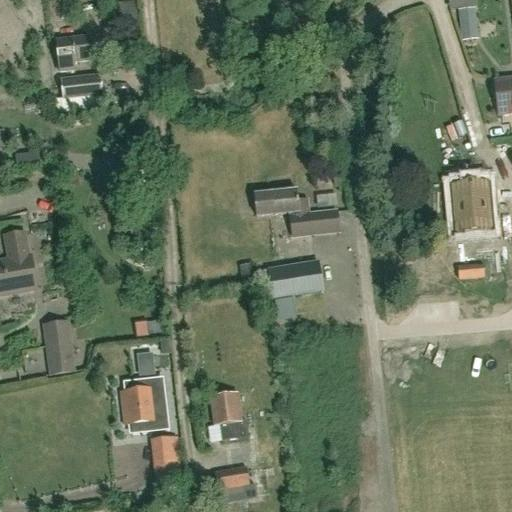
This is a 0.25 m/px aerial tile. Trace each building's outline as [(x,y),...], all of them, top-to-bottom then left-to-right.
[(450,0),(451,9),(477,7),(476,0),(450,0)] [(466,38),(482,36),(479,9),(463,10),(466,38)] [(76,74),(75,65),(90,63),(88,41),(57,44),(59,66),(58,67),(59,75),(76,74)] [(101,78),(61,82),(63,102),(103,98),(101,78)] [(511,82),(495,84),(499,116),(511,114),(511,82)] [(487,173),(453,175),(457,223),(491,221),(487,173)] [(297,193),(270,196),(253,198),(255,220),(289,216),(290,225),(292,241),(340,236),(337,212),(308,215),(307,202),(298,203),(297,193)] [(0,297),(36,292),(31,260),(29,260),(25,236),(5,240),(9,264),(0,265),(0,297)] [(273,302),(323,293),(318,264),(268,271),(273,302)] [(459,282),(485,279),(484,266),(458,268),(459,282)] [(73,362),(67,324),(44,327),(49,365),(73,362)] [(125,427),(158,424),(154,392),(121,395),(125,427)] [(246,423),(241,424),(237,396),(211,400),(215,429),(220,428),(222,444),(248,440),(246,423)] [(178,440),(151,442),(156,487),(183,485),(178,440)] [(251,495),(250,487),(247,469),(215,474),(218,493),(225,491),(226,499),(251,495)]
